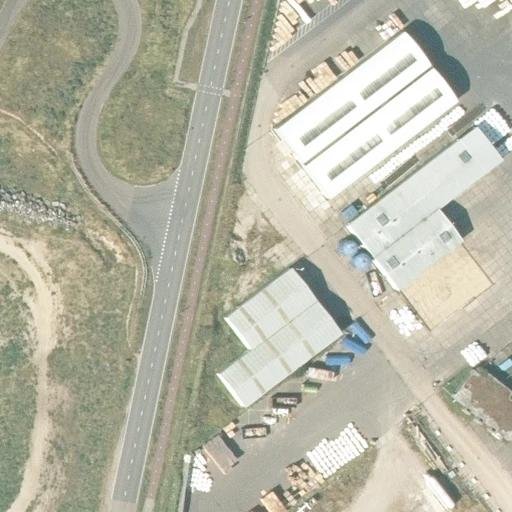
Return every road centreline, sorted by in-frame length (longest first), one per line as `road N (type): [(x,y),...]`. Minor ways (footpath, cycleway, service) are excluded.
road 1 (unclassified): [(122,0),(124,49),(91,101),(83,152),(109,191),(175,238)]
road 2 (unclassified): [(120,511),(175,238)]
road 3 (unclassified): [(175,238),(228,0)]
road 4 (unclassified): [(511,504),(426,398)]
